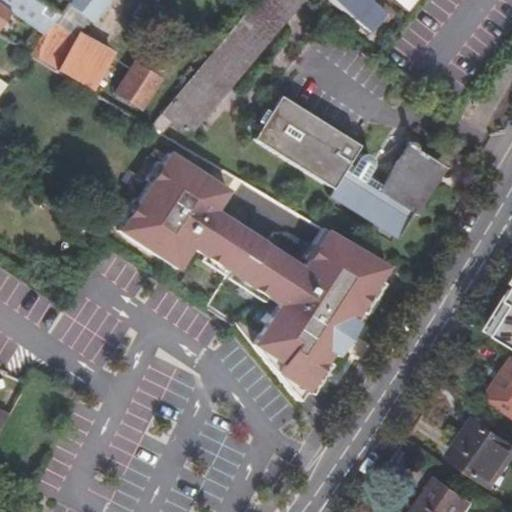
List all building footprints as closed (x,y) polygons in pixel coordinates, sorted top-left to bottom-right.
[(0,0),(0,5),(9,12),(42,34),(59,13),(40,0),(0,0)] [(0,0),(0,24),(9,12),(0,5),(0,0)] [(68,0),(68,1),(89,18),(102,0),(68,0)] [(190,132),(300,0),(253,0),(150,123),(161,129),(172,118),(190,132)] [(331,0),(366,28),(379,10),(367,0),(331,0)] [(77,37),(56,71),(92,91),(112,57),(77,37)] [(159,78),(134,64),(117,92),(142,106),(159,78)] [(278,87),(268,103),(260,115),(250,130),(325,180),(323,184),(392,230),(439,160),(406,137),(380,177),(364,166),(368,159),(369,157),(370,154),(369,151),(368,149),(366,147),(363,146),(360,146),(357,147),(354,150),(350,157),(344,153),(354,139),(278,87)] [(260,115),(268,103),(256,96),(248,107),(260,115)] [(185,243),(251,287),(280,252),(210,206),(222,186),(164,148),(155,160),(159,162),(148,178),(146,176),(131,198),(134,200),(124,214),(122,212),(113,225),(172,263),(185,243)] [(231,187),(237,177),(208,159),(201,169),(231,187)] [(245,341),(291,397),(325,348),(347,315),(384,261),(323,224),(310,244),(312,246),(305,256),(303,254),(297,264),(280,252),(251,287),(272,301),(245,341)] [(511,292),(490,328),(511,341),(511,292)] [(347,315),(325,348),(330,351),(351,318),(347,315)] [(511,359),(486,398),(511,415),(511,359)] [(511,452),(511,443),(474,418),(449,455),(491,483),(511,452)] [(467,511),(473,504),(437,479),(414,511),(467,511)]
